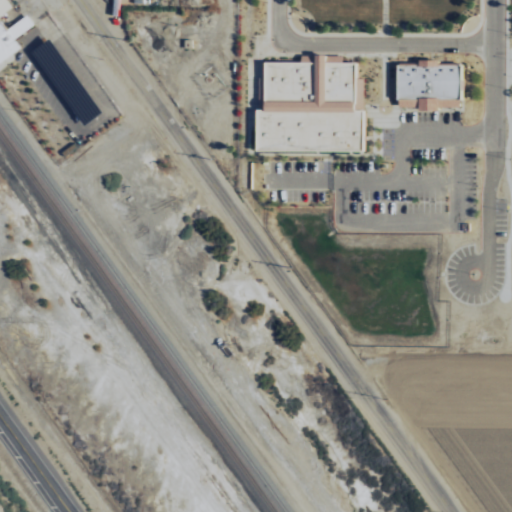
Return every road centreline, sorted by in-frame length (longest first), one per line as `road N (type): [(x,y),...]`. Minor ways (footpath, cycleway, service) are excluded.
road 1 (residential): [(449,511),(85,0)]
road 2 (track): [(379,369),(476,511)]
road 3 (track): [(345,368),(511,372)]
road 4 (secondary): [(0,412),(72,511)]
